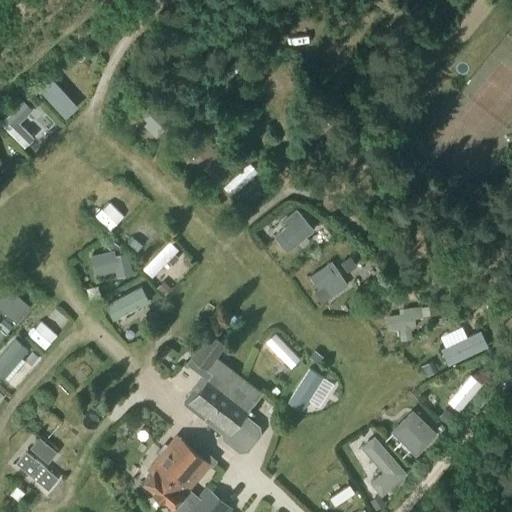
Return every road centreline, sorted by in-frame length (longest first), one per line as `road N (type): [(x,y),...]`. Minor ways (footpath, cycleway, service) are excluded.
road 1 (unknown): [(268,484),(151,383)]
road 2 (track): [(90,0),(0,81)]
